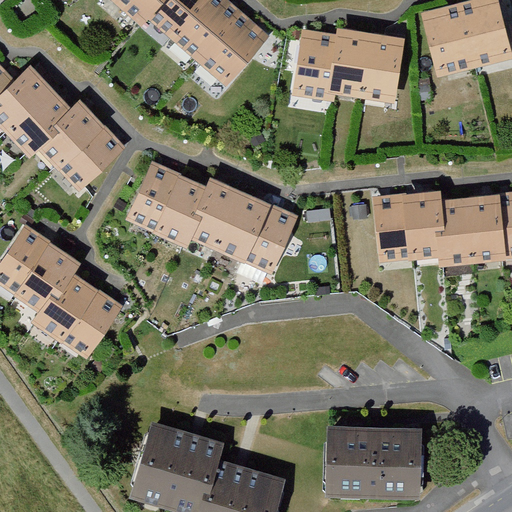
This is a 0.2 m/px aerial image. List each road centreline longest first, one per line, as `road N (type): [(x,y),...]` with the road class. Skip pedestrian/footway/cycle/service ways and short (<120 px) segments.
road 1 (track): [(511,173),(273,184),(201,153),(132,136),(38,47),(0,38)]
road 2 (track): [(132,136),(70,232),(81,253),(116,272)]
road 3 (track): [(406,0),(386,14),(332,8),(273,18),(251,0)]
road 4 (track): [(87,511),(0,390)]
